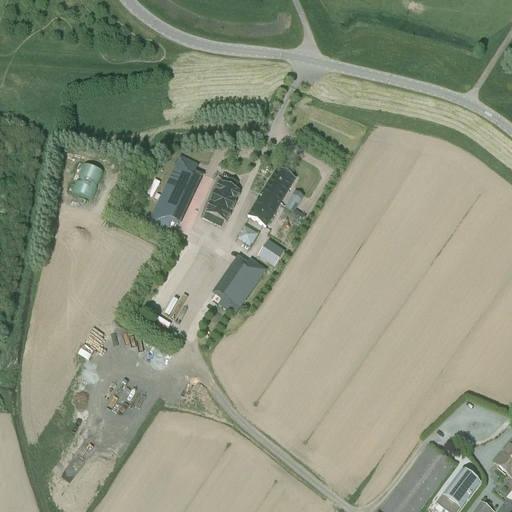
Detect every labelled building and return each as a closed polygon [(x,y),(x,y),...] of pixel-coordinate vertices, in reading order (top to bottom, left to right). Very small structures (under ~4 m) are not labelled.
[(155,209),(148,223),(166,232),(170,224),(178,227),(202,177),(194,173),(198,166),(179,157),(177,163),(155,209)] [(93,202),(104,174),(82,165),(71,193),(93,202)] [(265,228),(295,180),(277,169),(261,195),(263,196),(260,202),(257,201),(247,217),(265,228)] [(207,214),(204,221),(220,228),(223,222),(226,223),(240,192),(219,182),(205,213),(207,214)] [(292,196),(284,209),(292,214),(301,201),(292,196)] [(295,211),(293,215),(303,221),(305,217),(295,211)] [(272,235),(284,240),(292,221),(280,216),(272,235)] [(243,227),(237,242),(252,248),(258,234),(243,227)] [(266,241),(256,258),(267,265),(277,248),(266,241)] [(240,300),(262,267),(242,254),(220,287),(240,300)] [(511,441),(493,464),(511,480),(511,481),(511,482),(511,441)] [(418,511),(454,465),(429,446),(379,511),(418,511)] [(461,471),(435,505),(444,511),(457,511),(479,484),(461,471)] [(498,511),(511,511),(511,508),(505,503),(498,511)]
